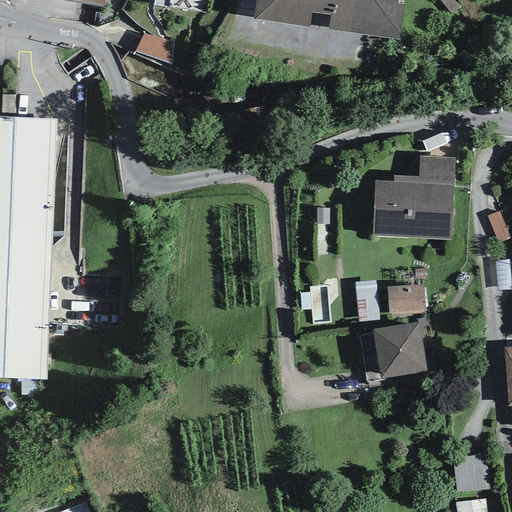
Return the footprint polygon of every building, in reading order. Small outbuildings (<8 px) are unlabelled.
[(397,0),(255,0),(252,18),(399,40),(404,5),(397,4),(397,0)] [(173,42),(144,34),(135,51),(170,65),(173,42)] [(265,107),(233,113),(239,141),(271,134),(265,107)] [(58,120),(0,117),(0,379),(45,381),(58,120)] [(393,182),(375,181),(372,237),(450,240),(454,158),(419,156),(419,177),(393,176),(393,182)] [(423,286),(387,289),(389,317),(425,314),(423,286)] [(418,322),(372,330),(380,379),(426,371),(418,322)] [(511,347),(503,348),(507,407),(511,406),(511,412),(511,347)] [(456,462),(458,497),(490,495),(488,460),(456,462)] [(86,511),(83,503),(59,511),(86,511)]
